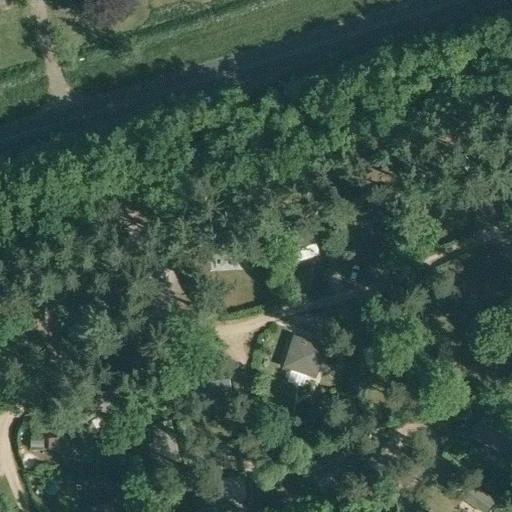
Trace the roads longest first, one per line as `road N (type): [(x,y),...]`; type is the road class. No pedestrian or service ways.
road 1 (unclassified): [(0,221),(511,67)]
road 2 (primary): [(0,140),(456,0)]
road 3 (track): [(257,511),(232,329),(165,315),(86,343),(0,439)]
road 4 (track): [(407,511),(383,405),(403,387),(437,391),(445,440),(426,458)]
road 5 (track): [(186,321),(144,180)]
